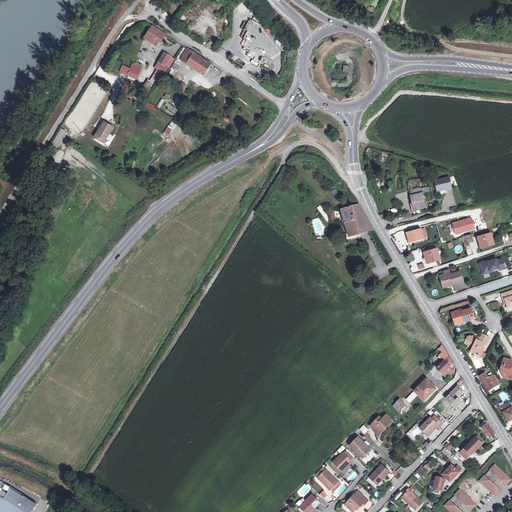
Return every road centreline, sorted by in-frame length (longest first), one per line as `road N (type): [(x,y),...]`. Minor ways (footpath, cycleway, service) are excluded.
road 1 (unclassified): [(231,162),(138,231),(0,407)]
road 2 (residential): [(286,106),(153,14),(151,0)]
road 3 (residential): [(481,397),(373,511)]
road 4 (track): [(403,0),(402,28),(455,50),(511,56)]
road 5 (secondary): [(511,67),(380,51)]
road 6 (secondary): [(382,81),(422,67),(511,74)]
road 7 (secondary): [(333,108),(348,126),(356,187),(375,219)]
